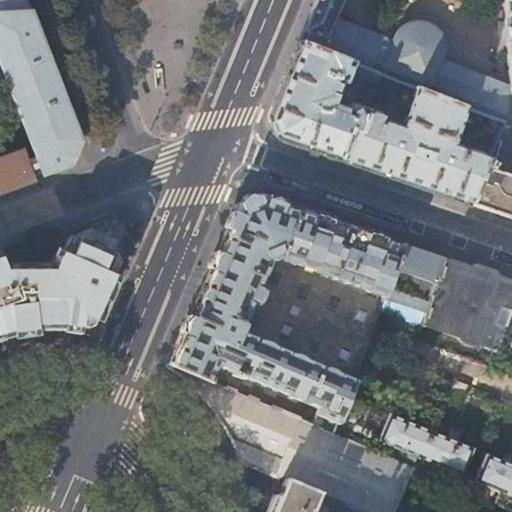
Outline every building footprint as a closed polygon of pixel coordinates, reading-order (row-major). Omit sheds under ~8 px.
[(0,0),(0,69),(34,157),(23,160),(23,159),(0,166),(0,194),(35,182),(33,177),(41,174),(69,164),(79,141),(24,0),(0,0)] [(316,0),(300,42),(352,63),(360,66),(383,75),(402,83),(415,88),(465,108),(501,123),(504,112),(511,111),(511,0),(503,0),(509,87),(442,60),(444,53),(445,46),(443,39),(440,33),(435,28),(430,24),(423,22),(416,21),(409,23),(403,26),(398,31),(393,40),(336,18),(343,0),(316,0)] [(345,81),(352,63),(300,42),(282,85),(269,116),(274,127),(279,139),(339,159),(349,129),(358,132),(366,109),(368,110),(377,90),(368,86),(362,100),(362,108),(352,104),(349,105),(347,108),(332,103),(341,82),(344,82),(345,81)] [(379,84),(383,75),(360,66),(357,75),(379,84)] [(399,92),(402,83),(383,75),(379,84),(399,92)] [(382,115),(368,110),(366,109),(358,132),(349,129),(339,159),(389,177),(433,192),(470,204),(489,157),(453,145),(465,108),(415,88),(401,128),(383,121),(383,117),(382,115)] [(489,157),(470,204),(491,212),(511,218),(511,175),(511,172),(511,127),(502,123),(489,157)] [(167,364),(281,412),(288,396),(319,408),(311,424),(335,435),(354,379),(239,331),(271,255),(365,287),(364,290),(383,297),(400,244),(353,227),(293,207),(256,194),(245,201),(236,206),(232,213),(174,348),(167,364)] [(0,337),(6,336),(23,333),(28,332),(38,332),(55,331),(60,332),(75,333),(91,336),(118,273),(133,239),(141,221),(127,206),(65,229),(48,268),(4,268),(0,258),(0,337)] [(400,244),(383,297),(426,312),(444,259),(412,248),(400,244)] [(444,259),(426,312),(422,325),(461,338),(494,350),(504,320),(511,297),(511,282),(487,273),(444,259)] [(167,364),(166,366),(169,368),(181,377),(193,388),(203,399),(214,412),(223,426),(229,437),(234,447),(239,460),(284,480),(318,494),(361,511),(395,511),(398,508),(414,468),(395,460),(335,435),(311,424),(281,412),(167,364)] [(440,408),(455,413),(466,386),(452,380),(440,408)] [(399,451),(395,460),(414,468),(430,432),(407,422),(354,400),(345,422),(347,428),(399,451)] [(452,441),(430,432),(414,468),(426,473),(430,464),(461,477),(472,449),(452,441)] [(511,509),(511,506),(511,466),(505,463),(484,455),(473,482),(498,492),(493,501),(511,509)] [(310,511),(318,494),(284,480),(270,511),(310,511)]
